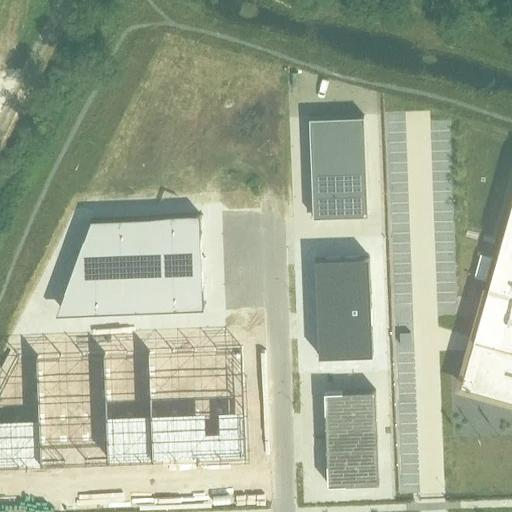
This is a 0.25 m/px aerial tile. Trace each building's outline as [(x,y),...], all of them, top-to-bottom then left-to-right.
[(365,115),(310,117),(313,198),(314,217),(320,216),(369,215),(365,115)] [(472,347),(461,384),(511,398),(511,203),(489,285),(484,284),(483,286),(488,287),(474,338),(472,347)] [(92,219),(65,292),(66,313),(204,307),(201,214),(92,219)] [(370,255),(315,257),(319,356),(374,354),(370,255)] [(0,464),(42,463),(109,460),(154,459),(247,455),(243,347),(150,350),(105,352),(38,355),(18,355),(0,390),(0,464)] [(343,390),(325,391),(329,484),(347,483),(380,482),(376,389),(343,390)]
